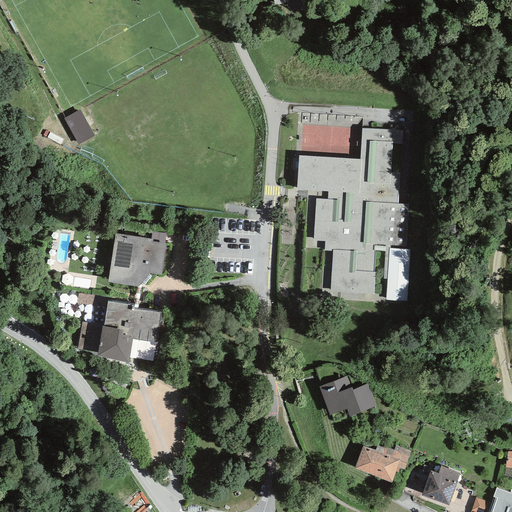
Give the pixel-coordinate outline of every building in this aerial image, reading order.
[(80,104),(65,113),(80,139),(96,131),(80,104)] [(406,133),(369,131),(367,164),(301,161),(300,190),(315,191),(310,303),(403,307),(408,204),(402,206),(406,133)] [(153,239),(115,233),(108,281),(138,286),(150,273),(161,274),(166,243),(152,241),(153,239)] [(138,304),(107,300),(107,297),(78,293),(76,303),(105,307),(102,325),(82,321),(77,348),(98,351),(97,355),(128,362),(129,357),(157,362),(162,334),(158,333),(161,312),(137,308),(138,304)] [(347,376),(319,386),(330,415),(346,409),(349,416),(376,406),(367,384),(352,390),(347,376)] [(355,467),(390,480),(396,465),(404,468),(410,452),(381,442),(378,450),(363,444),(355,467)] [(437,473),(430,470),(421,495),(448,505),(460,473),(440,465),(437,473)] [(510,493),(496,488),(491,502),(487,511),(511,511),(511,489),(510,493)] [(487,511),(491,502),(476,497),(470,511),(487,511)]
